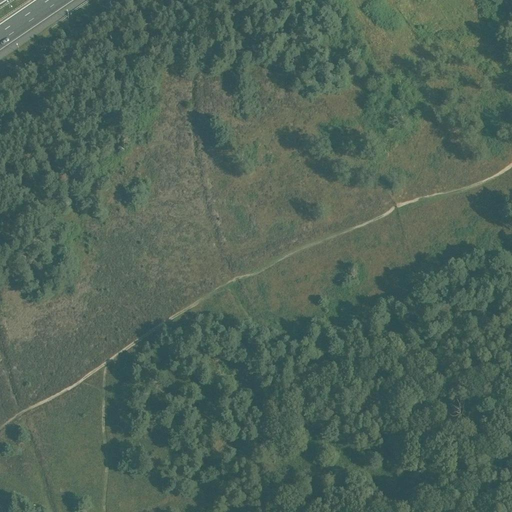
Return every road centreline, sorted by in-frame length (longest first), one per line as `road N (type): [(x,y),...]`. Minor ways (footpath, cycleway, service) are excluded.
road 1 (track): [(511,163),(466,189),(273,260),(105,364)]
road 2 (track): [(105,364),(0,427)]
